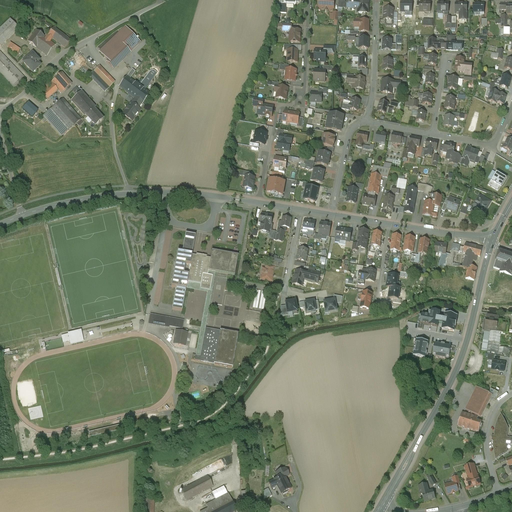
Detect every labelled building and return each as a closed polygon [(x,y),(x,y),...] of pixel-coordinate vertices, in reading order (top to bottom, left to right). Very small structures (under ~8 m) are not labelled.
[(319,0),(319,5),(320,5),(320,9),(318,9),(324,10),(324,11),(328,11),(328,10),(333,10),(333,0),(319,0)] [(356,1),(351,0),(351,1),(348,0),(347,8),(348,9),(351,9),(352,9),(355,9),(356,9),(358,9),(358,1),(356,1)] [(363,1),(361,1),(358,1),(358,9),(358,13),(359,14),(362,14),(363,13),(368,13),(368,1),(364,1),(363,1)] [(412,3),(401,3),(401,13),(405,13),(405,17),(412,17),(412,3)] [(430,3),(420,3),(419,12),(430,13),(430,3)] [(448,4),(438,4),(438,12),(445,12),(445,16),(448,16),(448,4)] [(466,4),(455,4),(455,12),(461,12),(466,12),(466,4)] [(484,4),(473,4),(473,13),(480,13),(484,13),(484,4)] [(393,9),(385,9),(384,16),(383,21),(386,21),(393,21),(393,9)] [(18,29),(8,20),(0,28),(0,46),(0,47),(18,29)] [(368,21),(360,21),(360,22),(354,21),(354,27),(360,28),(360,32),(368,32),(368,21)] [(511,23),(510,23),(510,30),(503,30),(503,36),(510,36),(510,35),(511,34),(511,23)] [(100,51),(99,52),(108,61),(123,46),(130,52),(140,43),(125,27),(120,32),(100,51)] [(69,41),(53,29),(45,39),(49,42),(51,39),(64,48),(69,41)] [(113,34),(98,46),(97,47),(100,51),(120,32),(118,30),(113,34)] [(291,30),(290,30),(290,32),(289,42),(300,43),(300,31),(291,30)] [(43,37),(36,32),(28,42),(46,56),(54,46),(49,42),(45,39),(43,37)] [(447,36),(447,40),(446,51),(461,51),(461,50),(462,50),(463,43),(455,43),(455,37),(447,36)] [(369,38),(359,38),(359,49),(368,49),(368,44),(369,44),(369,38)] [(428,50),(446,51),(447,40),(443,39),(443,42),(436,42),(436,41),(428,40),(428,50)] [(392,40),(383,40),(383,47),(382,47),(382,51),(398,51),(399,46),(391,45),(392,40)] [(19,50),(10,44),(7,48),(17,55),(19,50)] [(108,61),(106,62),(113,69),(130,53),(130,52),(123,46),(108,61)] [(324,51),(315,50),(314,59),(315,59),(315,58),(317,58),(317,62),(322,62),(322,60),(325,60),(326,53),(330,53),(330,52),(333,52),(333,51),(333,46),(324,46),(324,51)] [(293,51),(288,51),(287,62),(297,62),(297,51),(293,51)] [(26,79),(0,53),(0,72),(16,88),(26,79)] [(32,54),(29,57),(28,56),(26,58),(27,59),(23,62),(31,71),(34,68),(36,70),(40,65),(37,63),(38,62),(36,59),(36,58),(32,54)] [(437,57),(429,56),(428,65),(436,66),(437,57)] [(456,59),(455,69),(458,69),(464,69),(464,65),(464,60),(461,59),(456,59)] [(392,60),(384,60),(383,71),(392,71),(392,65),(396,65),(396,60),(392,60)] [(468,65),(464,65),(464,69),(458,69),(458,72),(471,74),(472,67),(471,66),(468,66),(468,65)] [(114,83),(99,67),(94,72),(109,88),(114,83)] [(130,79),(135,72),(132,70),(127,77),(130,79)] [(289,70),(286,70),(286,71),(285,80),(289,81),(291,82),(292,81),(295,82),(296,78),(297,77),(296,75),(296,71),(289,70)] [(323,71),(314,70),(313,82),(325,82),(326,71),(323,71)] [(58,71),(48,79),(51,82),(54,80),(60,74),(58,71)] [(150,72),(140,86),(144,90),(157,74),(153,71),(150,72)] [(433,72),(423,71),(423,75),(427,76),(426,81),(426,85),(433,86),(434,76),(433,76),(433,72)] [(72,84),(62,73),(60,74),(54,80),(64,91),(72,84)] [(511,78),(502,76),(500,86),(500,87),(508,89),(511,78)] [(127,77),(118,88),(135,100),(140,104),(142,105),(150,94),(144,90),(140,86),(130,79),(127,77)] [(365,79),(356,78),(356,79),(354,78),(353,79),(353,80),(347,79),(347,84),(353,85),(352,89),(356,89),(356,90),(360,91),(360,90),(364,90),(365,79)] [(458,79),(454,79),(454,78),(449,78),(448,89),(456,90),(458,79)] [(64,91),(54,80),(51,82),(58,90),(61,94),(64,91)] [(393,82),(382,80),(381,89),(380,89),(380,91),(380,92),(381,92),(381,93),(387,94),(391,94),(392,88),(400,89),(400,83),(393,82)] [(51,82),(38,93),(44,101),(58,90),(51,82)] [(281,87),(276,86),(276,87),(275,92),(277,93),(276,98),(286,100),(288,89),(281,87)] [(492,91),(491,91),(488,101),(496,104),(496,103),(499,94),(499,93),(498,93),(492,91)] [(71,110),(63,99),(56,105),(55,104),(53,105),(55,106),(43,117),(61,137),(86,115),(93,109),(95,108),(81,93),(72,101),(76,106),(71,110)] [(318,94),(311,94),(310,103),(321,103),(322,95),(322,94),(318,94)] [(432,95),(424,94),(423,95),(423,101),(422,104),(431,105),(432,95)] [(499,94),(496,103),(503,105),(506,96),(499,94)] [(455,99),(446,97),(445,109),(453,110),(455,99)] [(264,100),(255,98),(253,105),(259,107),(260,104),(263,104),(264,100)] [(135,100),(131,104),(130,104),(122,114),(132,122),(140,111),(137,109),(140,104),(141,103),(140,100),(135,99),(135,100)] [(360,101),(352,99),(350,106),(343,104),(342,110),(349,112),(350,110),(358,111),(360,101)] [(21,103),(26,108),(29,105),(25,100),(21,103)] [(388,104),(380,102),(378,108),(377,112),(391,115),(393,109),(387,108),(388,104)] [(263,104),(260,104),(259,107),(258,115),(259,116),(262,116),(271,117),(273,107),(266,106),(265,105),(263,104)] [(103,119),(93,109),(86,115),(95,126),(103,119)] [(418,112),(414,111),(413,116),(417,117),(417,121),(424,123),(426,113),(418,112)] [(292,113),(284,112),(283,116),(283,121),(290,123),(292,113)] [(299,114),(292,113),(290,123),(297,124),(298,124),(299,118),(299,114)] [(322,116),(314,114),(312,124),(320,126),(322,116)] [(344,117),(330,114),(327,130),(341,132),(344,117)] [(451,117),(445,116),(444,127),(453,128),(453,127),(453,122),(454,117),(451,117)] [(267,135),(257,133),(255,142),(255,144),(259,144),(265,145),(267,135)] [(368,135),(359,133),(357,141),(356,146),(357,147),(362,148),(363,142),(367,143),(368,135)] [(386,135),(377,133),(376,142),(379,143),(379,144),(384,145),(385,144),(386,135)] [(402,136),(392,134),(391,142),(401,144),(402,136)] [(335,138),(323,135),(322,141),(324,142),(323,146),(333,148),(334,145),(334,146),(334,145),(335,142),(335,141),(334,141),(335,138)] [(283,136),(280,136),(280,137),(279,142),(278,142),(291,145),(292,138),(283,136)] [(421,139),(410,137),(409,145),(409,146),(415,147),(419,148),(421,139)] [(511,141),(508,139),(505,144),(503,148),(511,152),(511,149),(511,141)] [(438,142),(427,140),(425,149),(426,149),(432,150),(436,151),(438,142)] [(291,145),(278,142),(277,149),(289,151),(290,145),(291,145)] [(455,146),(445,144),(444,152),(447,153),(446,161),(451,161),(450,164),(451,164),(453,154),(454,154),(455,146)] [(414,148),(415,147),(409,146),(409,145),(408,145),(407,150),(407,154),(408,154),(414,155),(415,149),(414,148)] [(472,150),(467,148),(463,159),(461,165),(467,167),(469,161),(475,163),(477,157),(479,152),(478,152),(472,150)] [(330,155),(319,152),(317,160),(318,160),(317,164),(327,167),(328,160),(329,160),(330,155)] [(283,160),(275,158),(273,168),(285,170),(287,161),(283,160)] [(390,170),(373,166),(371,175),(381,177),(388,178),(390,170)] [(324,172),(314,170),(313,177),(314,178),(313,182),(322,184),(323,179),(324,172)] [(506,178),(496,172),(491,181),(488,186),(497,191),(500,187),(501,187),(506,178)] [(381,177),(371,175),(368,193),(378,195),(381,177)] [(252,178),(245,177),(244,181),(245,184),(245,188),(253,190),(255,178),(252,178)] [(277,181),(269,179),(267,193),(271,193),(272,192),(275,193),(275,194),(275,193),(278,194),(279,195),(282,195),(285,182),(280,181),(279,181),(277,181)] [(427,186),(418,184),(417,189),(417,192),(424,193),(427,186)] [(433,188),(427,186),(424,193),(424,194),(429,197),(433,188)] [(311,188),(307,187),(306,189),(304,200),(315,203),(318,189),(311,188)] [(357,193),(349,192),(348,192),(348,195),(347,202),(355,204),(357,193)] [(417,194),(407,193),(404,212),(413,214),(417,194)] [(441,197),(431,195),(430,198),(429,202),(435,203),(434,208),(436,208),(437,207),(440,207),(440,202),(441,202),(442,199),(441,198),(441,197)] [(372,196),(370,196),(370,197),(366,196),(366,200),(364,201),(363,201),(363,205),(373,207),(374,203),(375,204),(376,198),(375,198),(372,197),(372,196)] [(394,197),(385,196),(383,209),(392,210),(394,197)] [(491,203),(479,196),(472,208),(470,211),(471,211),(482,218),(491,203)] [(460,202),(449,198),(447,205),(445,209),(446,209),(457,213),(460,202)] [(429,202),(425,202),(422,216),(432,217),(431,220),(436,221),(437,214),(433,213),(434,208),(435,203),(429,202)] [(273,216),(262,214),(260,223),(263,224),(262,230),(263,232),(267,232),(269,231),(270,231),(272,231),(273,225),(271,225),(273,216)] [(282,222),(279,222),(277,231),(278,231),(278,233),(276,241),(282,242),(283,237),(282,237),(283,231),(286,231),(287,228),(289,228),(291,219),(283,217),(283,218),(282,222)] [(315,223),(305,221),(303,230),(313,231),(315,223)] [(331,225),(320,223),(319,235),(318,236),(322,236),(328,237),(329,238),(331,225)] [(352,231),(342,229),(337,228),(335,240),(340,241),(340,240),(346,241),(346,242),(350,242),(352,231)] [(229,230),(229,239),(239,239),(239,230),(229,230)] [(369,232),(360,230),(357,244),(359,244),(358,248),(365,250),(369,232)] [(382,233),(373,232),(371,248),(375,249),(379,249),(382,233)] [(195,236),(185,234),(182,253),(177,253),(171,287),(176,288),(172,310),(182,312),(187,282),(201,283),(200,288),(210,290),(212,276),(207,275),(208,271),(234,276),(238,256),(211,251),(210,259),(206,258),(206,256),(196,255),(196,256),(192,255),(195,236)] [(401,236),(393,235),(390,251),(395,252),(399,252),(401,236)] [(415,238),(406,237),(404,251),(412,253),(415,238)] [(429,241),(421,239),(418,254),(427,255),(429,241)] [(353,243),(350,242),(346,242),(345,249),(352,250),(353,243)] [(447,245),(435,243),(433,255),(441,256),(445,257),(446,254),(447,245)] [(453,244),(450,255),(449,255),(446,266),(452,267),(455,252),(458,253),(460,246),(453,244)] [(482,249),(465,244),(463,252),(468,254),(477,256),(480,257),(482,249)] [(308,250),(299,248),(297,261),(301,262),(301,261),(305,262),(306,263),(308,250)] [(511,254),(499,250),(495,261),(493,268),(500,270),(499,272),(511,275),(511,254)] [(445,257),(441,256),(438,267),(446,269),(446,266),(449,255),(446,254),(445,257)] [(477,256),(468,254),(467,257),(465,257),(463,269),(467,270),(468,270),(468,269),(470,270),(472,261),(476,262),(477,256)] [(273,268),(266,266),(265,269),(262,269),(260,280),(271,282),(272,278),(271,278),(273,268)] [(477,269),(471,267),(470,270),(468,280),(474,281),(477,269)] [(376,271),(367,270),(366,275),(360,274),(359,280),(374,282),(376,271)] [(305,274),(296,271),(294,280),(293,280),(292,284),(294,285),(300,286),(302,287),(303,280),(305,274)] [(320,273),(310,271),(309,275),(305,274),(303,280),(317,283),(320,273)] [(398,276),(388,275),(386,287),(390,287),(396,288),(398,276)] [(396,288),(390,287),(388,298),(394,299),(398,300),(398,299),(400,289),(396,288)] [(372,294),(363,293),(362,295),(361,302),(361,303),(370,304),(372,294)] [(335,296),(334,301),(335,301),(336,304),(341,303),(342,297),(335,296)] [(286,306),(287,313),(298,311),(296,301),(285,303),(286,306)] [(305,303),(306,307),(304,307),(305,308),(306,315),(316,313),(316,312),(316,311),(314,302),(314,301),(305,303)] [(324,302),(326,313),(337,311),(336,304),(335,301),(334,301),(324,302)] [(440,324),(441,318),(439,318),(441,312),(432,311),(430,317),(422,315),(420,324),(423,324),(438,327),(438,324),(440,324)] [(184,321),(150,314),(148,323),(182,329),(184,321)] [(457,317),(445,314),(444,319),(441,318),(440,324),(443,324),(442,329),(454,332),(454,327),(455,328),(456,321),(457,317)] [(498,317),(488,315),(487,319),(486,322),(485,323),(484,330),(501,333),(507,334),(509,322),(508,325),(502,324),(502,321),(498,321),(498,317)] [(238,334),(205,328),(200,357),(195,356),(194,361),(232,368),(238,334)] [(81,330),(67,334),(70,345),(84,342),(81,330)] [(187,333),(176,331),(173,344),(185,346),(187,333)] [(501,333),(490,331),(487,352),(509,355),(510,349),(499,347),(501,333)] [(428,342),(416,340),(413,356),(425,358),(426,355),(428,342)] [(441,345),(435,344),(433,354),(436,355),(435,357),(445,359),(446,356),(449,357),(450,351),(450,347),(445,346),(445,345),(441,344),(441,345)] [(493,361),(491,370),(504,372),(505,363),(493,361)] [(491,395),(477,388),(466,411),(469,412),(468,415),(478,418),(478,417),(480,418),(491,395)] [(468,415),(461,413),(457,426),(464,428),(470,430),(478,432),(481,423),(477,421),(478,418),(468,415)] [(508,429),(501,415),(498,419),(495,427),(494,437),(492,436),(492,441),(494,441),(493,444),(495,459),(507,452),(506,444),(511,445),(511,439),(506,438),(508,429)] [(474,465),(464,467),(468,479),(477,477),(474,465)] [(284,469),(275,473),(278,478),(274,480),(268,482),(271,488),(274,487),(274,485),(276,484),(281,494),(287,491),(291,489),(285,477),(289,476),(286,469),(285,470),(284,469)] [(207,476),(180,491),(186,501),(212,486),(207,476)] [(468,479),(466,480),(469,489),(480,485),(478,476),(477,477),(468,479)] [(453,483),(445,486),(447,495),(452,494),(455,494),(454,493),(458,492),(456,485),(455,483),(453,483)] [(426,485),(419,487),(421,495),(422,494),(428,492),(426,485)] [(268,489),(264,491),(263,500),(272,496),(268,489)] [(428,492),(422,494),(425,502),(429,501),(435,499),(432,491),(428,492)] [(229,498),(201,511),(233,511),(236,511),(229,498)] [(152,511),(154,501),(142,500),(141,511),(152,511)]
